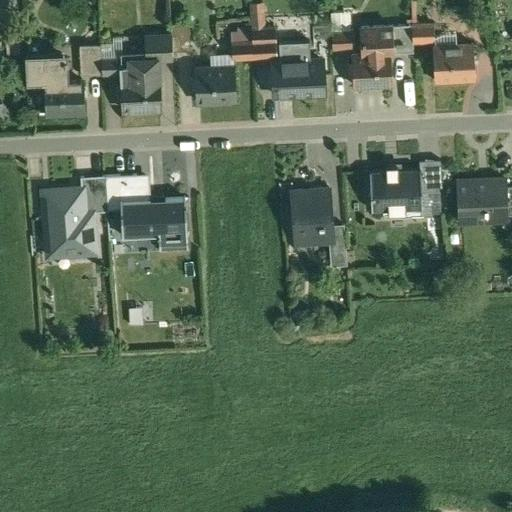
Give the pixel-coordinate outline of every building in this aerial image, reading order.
[(189,23),(171,24),(172,36),(172,52),(190,51),(189,23)] [(434,42),(433,24),(411,25),(412,42),(434,42)] [(411,25),(392,26),(394,54),(413,53),(412,42),(411,25)] [(392,26),(361,28),(362,54),(353,54),(354,86),(391,84),(389,54),(394,54),(392,26)] [(274,27),(251,28),(252,42),(253,57),(274,56),(273,42),(275,42),(274,27)] [(353,30),(332,31),(333,50),(354,48),(353,30)] [(172,36),(145,37),(146,58),(158,58),(158,59),(173,58),(172,52),(172,36)] [(252,42),(232,44),(232,58),(253,57),(252,42)] [(100,45),(80,45),(81,74),(102,74),(101,58),(100,45)] [(471,45),(434,47),(436,80),(472,79),(471,45)] [(68,58),(28,60),(29,83),(46,83),(48,114),(84,112),(82,79),(69,80),(68,58)] [(122,58),(101,58),(102,74),(122,73),(121,59),(122,59),(122,58)] [(158,59),(158,58),(146,58),(122,59),(121,59),(122,73),(123,110),(160,109),(158,59)] [(322,59),(274,62),(276,94),(324,91),(322,59)] [(233,66),(195,69),(197,102),(235,100),(233,66)] [(386,165),(386,170),(369,171),(371,211),(388,210),(388,214),(406,213),(406,209),(422,208),(422,207),(421,168),(398,169),(398,166),(389,167),(389,165),(386,165)] [(105,176),(80,177),(81,189),(90,188),(92,213),(108,212),(105,176)] [(506,179),(457,182),(459,222),(507,220),(507,217),(506,187),(506,179)] [(81,189),(43,192),(47,235),(56,234),(57,255),(95,252),(92,213),(90,188),(81,189)] [(329,188),(291,191),(295,238),(315,236),(315,242),(329,241),(333,241),(332,225),(329,188)] [(184,198),(120,201),(122,237),(124,237),(124,236),(158,234),(158,236),(159,236),(159,251),(188,250),(185,197),(184,197),(184,198)] [(344,224),(332,225),(333,241),(329,241),(330,253),(346,252),(344,224)]
